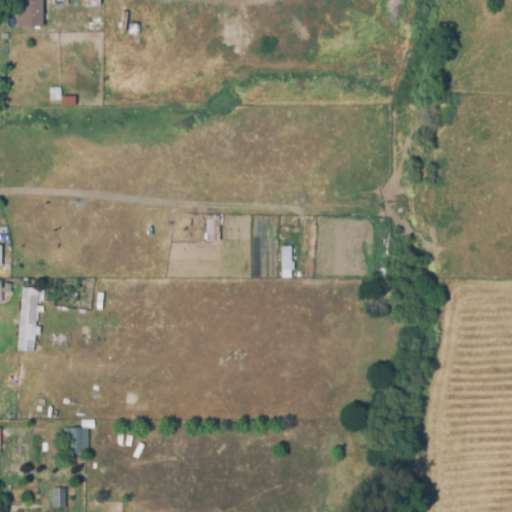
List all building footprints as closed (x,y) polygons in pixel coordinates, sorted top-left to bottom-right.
[(40,26),(22,25),(22,0),(43,0),(43,11),(40,11),(40,26)] [(388,22),(387,0),(401,0),(401,22),(388,22)] [(128,34),(128,23),(139,23),(139,34),(128,34)] [(217,242),(218,215),(204,215),(204,241),(217,242)] [(281,247),(292,246),(292,262),(295,262),(295,272),(281,272),(281,247)] [(22,288),(38,289),(38,294),(41,294),(40,303),(37,303),(36,328),(40,328),(40,336),(34,336),(33,352),(18,351),(22,288)] [(64,429),(81,429),(81,421),(94,421),(94,429),(88,429),(89,454),(64,455),(64,429)] [(53,510),(53,489),(66,489),(66,510),(53,510)]
